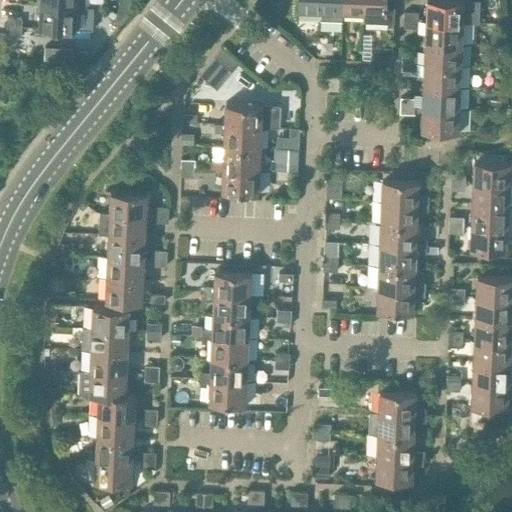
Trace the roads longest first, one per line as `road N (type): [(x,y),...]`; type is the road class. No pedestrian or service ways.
road 1 (tertiary): [(0,249),(31,191),(188,0)]
road 2 (residential): [(182,438),(301,444),(304,344)]
road 3 (residential): [(313,136),(315,86),(211,0)]
road 4 (residential): [(304,344),(440,350)]
road 5 (residential): [(173,229),(309,234)]
